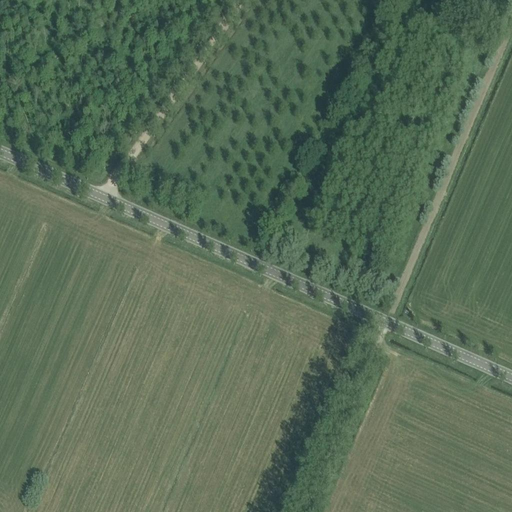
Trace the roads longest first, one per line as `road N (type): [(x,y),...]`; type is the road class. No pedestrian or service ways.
road 1 (tertiary): [(511,377),(0,151)]
road 2 (track): [(239,0),(100,196)]
road 3 (track): [(305,511),(388,322)]
